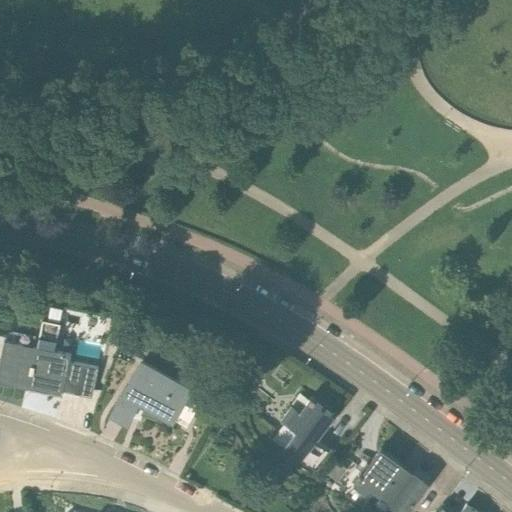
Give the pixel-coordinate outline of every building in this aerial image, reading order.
[(70,379),(69,383),(81,385),(85,364),(69,360),(71,353),(54,349),(60,323),(42,320),(37,346),(29,384),(63,391),(66,378),(70,379)] [(13,380),(29,384),(37,346),(6,339),(6,334),(0,332),(0,356),(1,357),(0,363),(0,382),(12,385),(13,380)] [(192,386),(142,359),(112,413),(127,421),(139,401),(146,405),(146,406),(173,421),(192,386)] [(295,467),(298,463),(311,473),(330,449),(315,438),(332,416),(313,401),(315,398),(311,396),(300,412),(292,405),(282,418),(296,429),(280,450),(284,453),(282,457),(295,467)] [(380,496),(402,468),(380,452),(382,448),(381,447),(353,485),(365,494),(369,488),(380,496)] [(389,511),(405,511),(416,498),(428,482),(414,471),(411,475),(402,468),(380,496),(390,503),(385,509),(389,511)]
